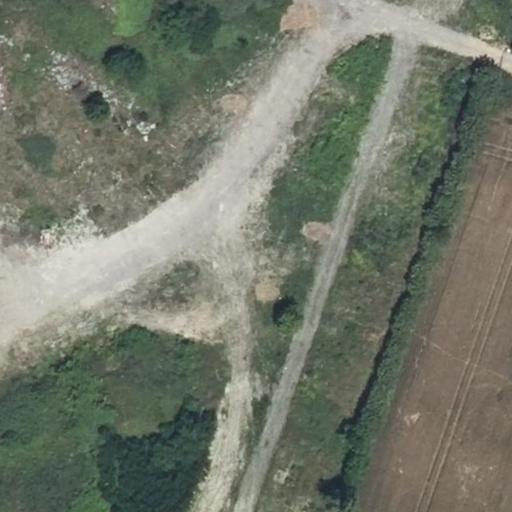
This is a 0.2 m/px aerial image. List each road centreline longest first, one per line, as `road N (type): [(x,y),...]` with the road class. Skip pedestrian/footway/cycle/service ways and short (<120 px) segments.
road 1 (track): [(0,322),(109,257),(194,222),(329,39),(368,14)]
road 2 (track): [(195,511),(238,383),(226,288),(194,222)]
road 3 (unclassified): [(511,71),(338,0)]
